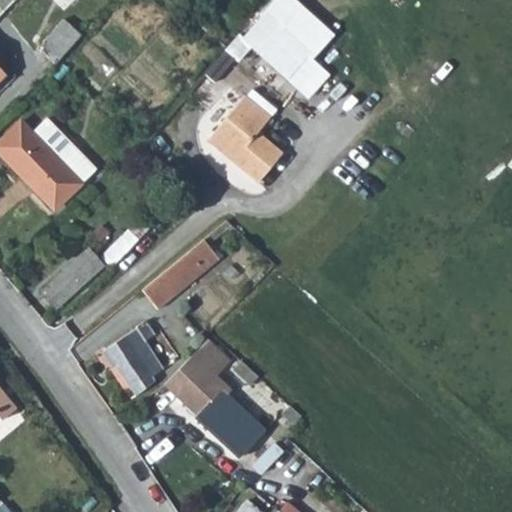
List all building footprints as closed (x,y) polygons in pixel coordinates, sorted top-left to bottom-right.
[(298,0),(277,0),(243,39),(310,101),(335,76),(319,60),(337,37),(298,0)] [(230,35),(207,15),(199,25),(222,44),(230,35)] [(28,57),(46,73),(78,36),(61,21),(28,57)] [(205,135),(255,180),(281,151),(256,129),(269,113),(244,91),(205,135)] [(79,185),(18,122),(0,139),(0,157),(19,178),(24,173),(57,206),(79,185)] [(225,218),(214,228),(220,232),(229,223),(225,218)] [(214,228),(205,235),(210,240),(220,232),(214,228)] [(132,241),(122,231),(98,254),(109,264),(132,241)] [(207,243),(202,238),(141,290),(158,309),(218,256),(207,243)] [(101,266),(87,250),(41,293),(55,309),(101,266)] [(153,332),(144,319),(136,325),(145,338),(153,332)] [(157,363),(135,331),(105,350),(115,365),(135,396),(154,382),(147,370),(157,363)] [(206,337),(195,350),(217,371),(229,358),(206,337)] [(106,371),(115,365),(105,350),(96,355),(106,371)] [(214,375),(217,371),(195,350),(163,386),(180,401),(188,391),(203,406),(195,417),(237,455),(261,427),(233,401),(220,388),(224,384),(214,375)] [(249,384),(257,374),(239,358),(231,367),(249,384)] [(277,410),(249,384),(241,393),(269,419),(277,410)] [(180,401),(195,417),(203,406),(188,391),(180,401)] [(241,393),(233,401),(261,427),(269,419),(241,393)] [(0,416),(14,405),(5,394),(0,398),(0,416)]
